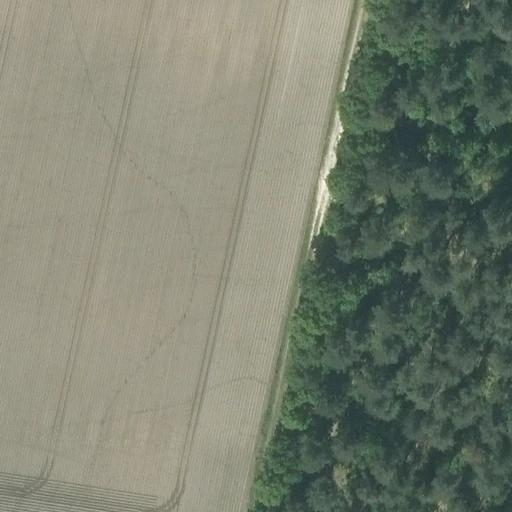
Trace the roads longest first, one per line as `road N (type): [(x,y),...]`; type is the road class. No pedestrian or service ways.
road 1 (track): [(352,127),(272,511)]
road 2 (track): [(380,0),(352,127)]
